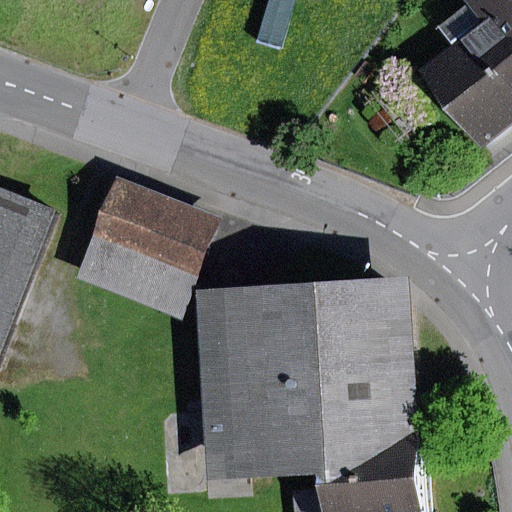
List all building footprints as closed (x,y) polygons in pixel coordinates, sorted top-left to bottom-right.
[(511,0),(464,0),(482,24),(496,14),(511,34),(511,0)] [(482,24),(423,71),(483,148),(511,125),(511,34),(496,14),(482,24)] [(185,321),(224,219),(118,178),(79,279),(185,321)] [(0,369),(60,212),(0,188),(0,369)] [(431,511),(414,277),(199,293),(213,483),(321,475),(322,491),(295,493),(296,511),(431,511)]
